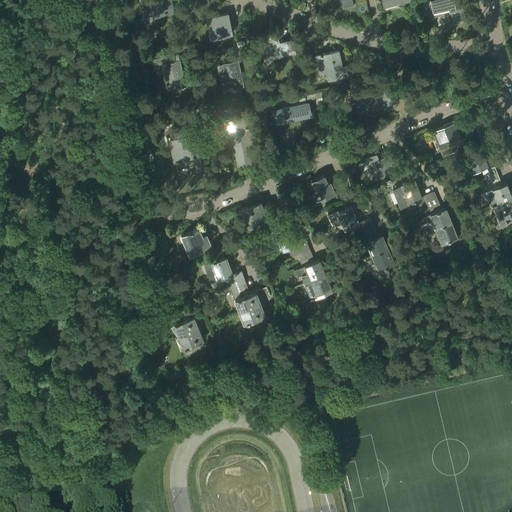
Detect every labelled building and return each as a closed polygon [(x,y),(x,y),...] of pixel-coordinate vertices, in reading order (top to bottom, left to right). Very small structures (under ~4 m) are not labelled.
[(174,13),(170,0),(155,0),(142,3),(142,6),(141,7),(142,9),(143,9),(144,16),(152,14),(153,17),(174,13)] [(429,0),(433,11),(448,7),(449,10),(450,10),(453,22),(465,19),(460,1),(459,1),(459,0),(429,0)] [(228,13),(205,17),(210,37),(232,33),(230,26),(228,27),(226,20),(229,20),(228,13)] [(257,36),(262,56),(263,60),(274,58),(273,56),(294,51),(295,52),(292,38),(278,41),(276,32),(257,36)] [(237,40),(238,47),(245,46),(244,39),(237,40)] [(319,73),(326,71),(328,80),(347,76),(344,65),(340,66),(339,62),(340,62),(337,50),(322,53),(322,52),(319,53),(320,54),(315,54),(316,56),(318,64),(317,64),(319,73)] [(170,55),(151,59),(153,65),(162,63),(166,83),(165,83),(165,85),(166,85),(167,89),(177,87),(176,86),(184,84),(184,86),(185,85),(179,59),(173,61),(173,60),(171,60),(170,55)] [(237,60),(222,64),(216,65),(218,72),(224,71),(228,89),(243,86),(243,85),(241,86),(238,74),(240,74),(237,60)] [(367,90),(354,93),(356,101),(355,101),(355,103),(356,103),(358,111),(358,109),(367,107),(368,109),(389,105),(385,86),(369,90),(369,89),(367,89),(367,90)] [(261,95),(249,98),(250,104),(262,101),(261,95)] [(288,100),(289,106),(272,109),(275,122),(295,118),(294,115),(310,112),(308,102),(301,103),(300,97),(288,100)] [(263,101),(253,104),(254,112),(265,109),(263,101)] [(240,156),(241,162),(252,160),(248,138),(250,138),(247,125),(248,125),(247,123),(245,124),(245,120),(235,122),(235,127),(231,128),(237,157),(240,156)] [(453,121),(434,128),(444,153),(456,148),(455,144),(462,142),(453,121)] [(187,134),(184,134),(182,126),(170,129),(171,137),(169,137),(170,138),(172,137),(174,150),(172,150),(174,159),(178,159),(178,160),(180,159),(180,158),(191,156),(189,147),(190,146),(190,144),(189,145),(187,134)] [(481,169),(482,172),(484,177),(497,172),(494,167),(489,169),(482,151),(475,154),(474,151),(458,158),(466,166),(470,164),(473,172),(481,169)] [(376,153),(365,157),(371,170),(369,170),(372,179),(380,176),(380,174),(398,166),(393,152),(378,158),(376,153)] [(499,178),(497,172),(484,177),(487,183),(499,178)] [(323,174),(311,179),(317,192),(314,194),(316,200),(334,192),(329,181),(327,182),(323,174)] [(414,178),(400,184),(395,186),(399,196),(399,197),(402,205),(421,197),(423,202),(436,197),(433,191),(421,196),(414,178)] [(501,184),(499,178),(487,183),(489,189),(491,188),(497,203),(511,197),(511,196),(506,182),(501,184)] [(439,203),(436,197),(423,202),(426,208),(439,203)] [(511,197),(497,203),(492,205),(499,223),(505,221),(503,217),(511,213),(511,197)] [(260,200),(240,208),(248,227),(265,220),(267,225),(276,222),(268,203),(262,205),(260,200)] [(441,208),(439,203),(426,208),(428,214),(425,215),(431,230),(430,230),(431,231),(435,229),(452,223),(445,207),(441,208)] [(337,208),(327,212),(333,225),(341,221),(344,229),(358,223),(351,204),(338,210),(337,208)] [(362,227),(373,223),(370,216),(359,221),(362,227)] [(364,233),(375,229),(373,223),(362,227),(363,230),(364,233)] [(457,236),(452,223),(435,229),(441,243),(457,236)] [(278,252),(287,248),(291,257),(297,254),(310,249),(307,243),(305,239),(297,242),(291,229),(284,232),(281,226),(270,230),(273,237),(272,237),(278,252)] [(181,234),(189,254),(211,245),(206,234),(202,236),(198,227),(181,234)] [(357,233),(360,241),(360,242),(362,247),(364,248),(368,246),(372,255),(388,248),(381,233),(377,234),(375,229),(364,233),(363,230),(357,233)] [(394,262),(388,248),(372,255),(359,260),(360,264),(365,262),(366,264),(368,263),(372,271),(374,270),(378,279),(390,274),(386,265),(394,262)] [(312,255),(310,249),(297,254),(299,260),(312,255)] [(314,260),(312,255),(299,260),(302,266),(304,264),(307,272),(302,274),(305,282),(325,274),(319,259),(314,260)] [(239,283),(245,281),(241,270),(240,270),(241,271),(232,274),(226,256),(212,262),(204,265),(208,275),(216,272),(218,279),(225,277),(228,284),(228,283),(238,279),(239,283)] [(331,288),(325,274),(305,282),(311,298),(317,295),(317,294),(331,288)] [(228,284),(233,299),(234,299),(239,311),(265,302),(261,289),(256,291),(249,293),(245,281),(239,283),(238,279),(228,283),(228,284)] [(273,304),(266,285),(265,286),(266,287),(261,289),(265,302),(239,311),(239,312),(238,313),(242,325),(246,323),(245,322),(265,315),(262,308),(273,304)] [(177,336),(198,328),(193,316),(189,318),(185,306),(167,313),(172,326),(171,327),(177,336)] [(203,339),(198,328),(177,336),(178,336),(175,338),(182,348),(203,339)]
